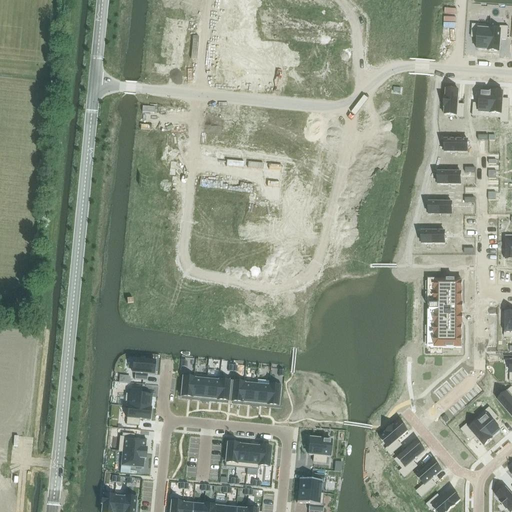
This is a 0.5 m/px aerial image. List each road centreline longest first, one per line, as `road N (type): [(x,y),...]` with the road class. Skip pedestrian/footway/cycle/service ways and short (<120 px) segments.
road 1 (residential): [(348,106),(351,131),(316,266),(282,286),(196,274),(185,265),(196,94)]
road 2 (tertiary): [(51,511),(94,84)]
road 3 (residential): [(282,511),(286,433),(185,423),(164,430),(156,511)]
road 4 (residential): [(196,94),(348,106)]
road 5 (residential): [(480,155),(479,298)]
road 6 (residential): [(479,298),(478,370),(443,407)]
